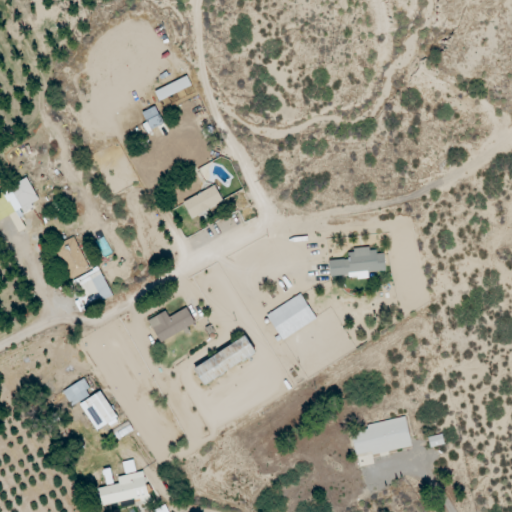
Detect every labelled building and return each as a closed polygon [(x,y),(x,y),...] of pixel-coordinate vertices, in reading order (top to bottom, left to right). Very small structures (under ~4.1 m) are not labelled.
[(195,86),(190,76),(156,92),(161,102),(195,86)] [(0,226),(42,203),(29,179),(0,194),(0,226)] [(192,218),(225,203),(218,187),(185,201),(192,218)] [(332,260),(334,278),(387,272),(384,248),(352,251),(352,258),(332,260)] [(318,321),(302,295),(268,316),(284,341),(318,321)] [(167,311),(150,321),(161,342),(197,324),(188,307),(170,317),(167,311)] [(207,385),(258,352),(247,335),(196,368),(207,385)] [(102,429),(117,419),(101,392),(85,402),(102,429)] [(407,418),(352,428),(359,468),(374,465),(373,457),(413,449),(407,418)]
